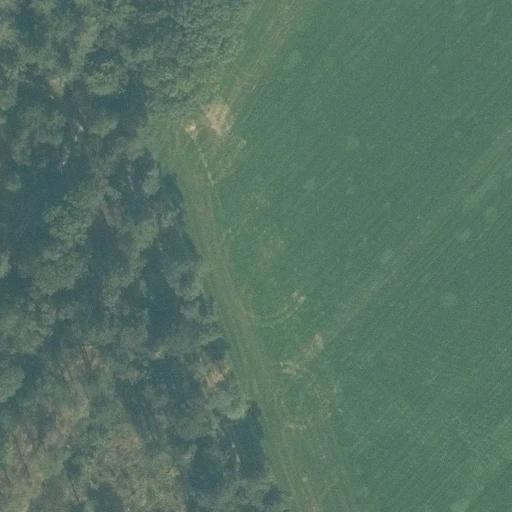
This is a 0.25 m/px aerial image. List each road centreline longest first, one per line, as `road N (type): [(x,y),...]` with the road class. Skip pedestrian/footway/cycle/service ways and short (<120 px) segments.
road 1 (track): [(255,511),(117,152),(108,137),(0,66)]
road 2 (track): [(0,425),(138,194)]
road 3 (track): [(90,124),(0,276)]
road 4 (track): [(108,137),(189,0)]
road 5 (track): [(63,106),(126,0)]
